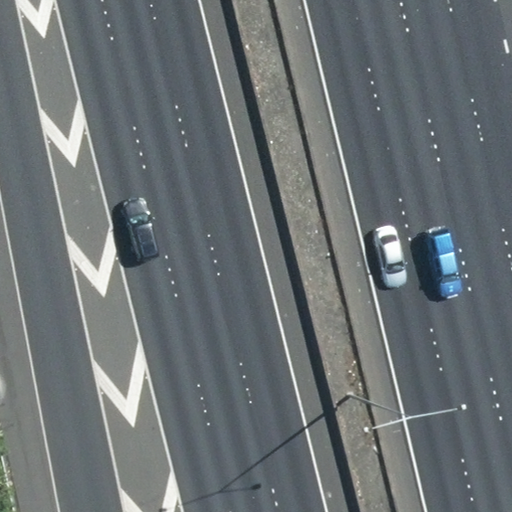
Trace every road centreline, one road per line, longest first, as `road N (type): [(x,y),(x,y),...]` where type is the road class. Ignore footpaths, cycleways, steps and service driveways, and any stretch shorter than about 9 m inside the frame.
road 1 (motorway): [(283,511),(154,0)]
road 2 (motorway): [(356,0),(478,511)]
road 3 (motorway): [(93,511),(0,59)]
